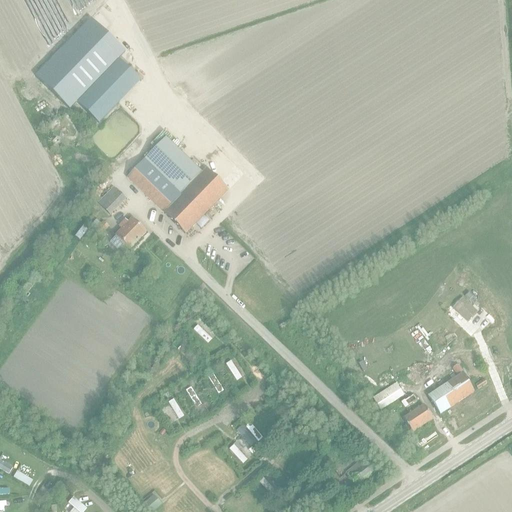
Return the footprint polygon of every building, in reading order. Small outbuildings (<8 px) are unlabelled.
[(35,77),(69,110),(125,52),(91,19),(35,77)] [(165,138),(144,160),(180,195),(189,185),(201,173),(165,138)] [(162,213),(180,195),(144,160),(126,178),(162,213)] [(180,195),(162,213),(186,236),(213,208),(189,185),(180,195)] [(109,215),(125,198),(113,187),(97,203),(109,215)] [(121,229),(115,236),(129,250),(146,233),(131,219),(127,223),(125,220),(118,227),(121,229)] [(108,227),(103,221),(93,231),(98,237),(108,227)] [(462,371),(458,365),(452,368),(456,375),(462,371)] [(408,387),(421,378),(415,368),(402,377),(408,387)] [(473,393),(461,374),(428,396),(440,415),(473,393)] [(487,384),(484,380),(475,385),(477,390),(487,384)] [(405,396),(396,383),(373,398),(381,411),(405,396)] [(432,420),(423,405),(403,419),(412,433),(432,420)] [(367,462),(364,458),(345,474),(348,477),(348,478),(355,486),(374,471),(367,462)]
